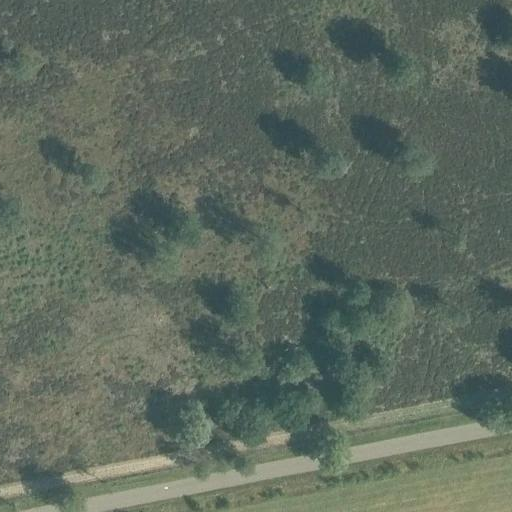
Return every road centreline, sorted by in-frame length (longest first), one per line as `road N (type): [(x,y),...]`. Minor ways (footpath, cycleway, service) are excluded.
road 1 (track): [(0,496),(511,396)]
road 2 (unclassified): [(54,511),(511,423)]
